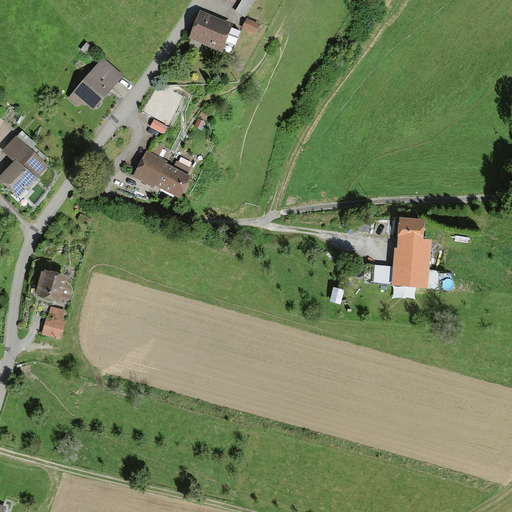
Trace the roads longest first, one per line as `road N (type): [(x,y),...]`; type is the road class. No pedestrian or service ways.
road 1 (residential): [(0,392),(34,234),(200,0)]
road 2 (track): [(0,450),(247,511)]
road 3 (track): [(398,0),(309,126),(271,216)]
road 4 (track): [(511,195),(374,200),(271,216)]
